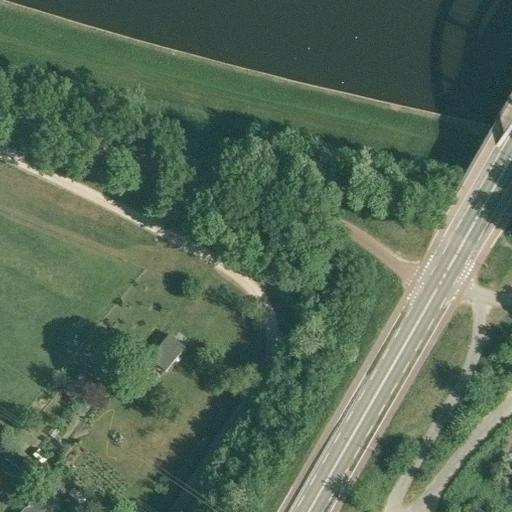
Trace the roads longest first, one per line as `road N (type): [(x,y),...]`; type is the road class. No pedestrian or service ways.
road 1 (unclassified): [(437,283),(402,269),(334,220),(0,112)]
road 2 (tertiary): [(307,511),(437,283)]
road 3 (tertiary): [(437,283),(511,157)]
